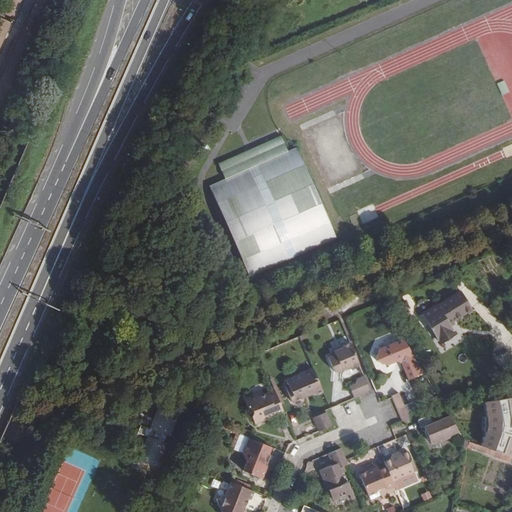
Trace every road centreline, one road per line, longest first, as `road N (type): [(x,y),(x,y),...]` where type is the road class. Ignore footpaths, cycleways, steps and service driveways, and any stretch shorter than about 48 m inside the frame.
road 1 (trunk): [(0,394),(100,175),(200,0)]
road 2 (trunk): [(0,386),(165,0)]
road 3 (trunk): [(144,0),(10,281)]
road 4 (trunk): [(121,0),(10,281)]
road 5 (residential): [(272,511),(296,454),(370,421)]
